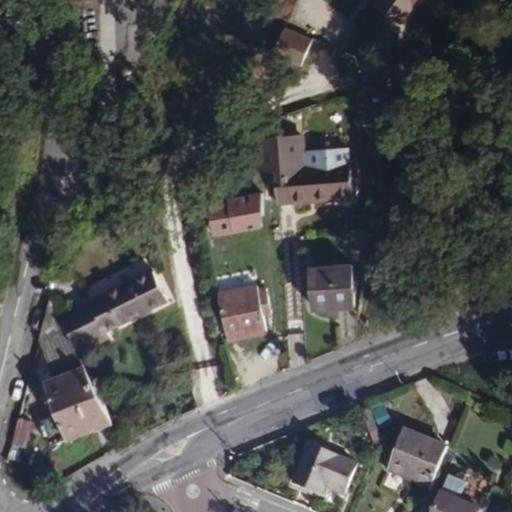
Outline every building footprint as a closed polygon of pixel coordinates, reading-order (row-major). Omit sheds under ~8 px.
[(417,4),(419,0),(379,0),(377,4),(401,19),(413,1),(417,4)] [(259,171),(303,166),(301,135),(259,140),(259,171)] [(351,164),(329,165),(329,173),(351,172),(351,164)] [(329,165),(277,169),(279,203),(354,197),(351,172),(329,173),(329,165)] [(214,235),(263,226),(265,191),(205,202),(214,235)] [(314,309),(352,306),(351,266),(312,268),(314,309)] [(93,306),(63,321),(78,353),(108,336),(106,331),(167,298),(152,270),(91,302),(93,306)] [(261,304),(269,302),(266,288),(258,290),(257,286),(219,293),(228,339),(266,331),(263,313),(261,304)] [(271,311),(269,302),(261,304),(263,313),(271,311)] [(58,312),(43,318),(37,339),(50,369),(80,357),(78,353),(63,321),(58,312)] [(51,445),(111,420),(80,357),(50,369),(54,379),(45,383),(58,416),(41,424),(51,445)] [(375,422),(369,407),(359,411),(365,426),(375,422)] [(10,452),(23,456),(31,422),(19,419),(10,452)] [(429,488),(446,448),(404,431),(387,470),(429,488)] [(354,464),(310,447),(295,482),(321,493),(325,487),(342,493),(354,464)] [(477,511),(482,511),(490,493),(450,477),(435,511),(475,511),(476,511),(477,511)]
